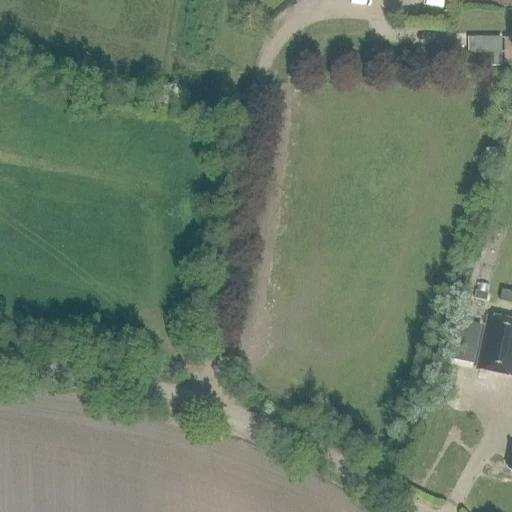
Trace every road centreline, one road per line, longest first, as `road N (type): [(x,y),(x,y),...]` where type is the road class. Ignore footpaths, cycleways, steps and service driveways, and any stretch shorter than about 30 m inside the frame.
road 1 (track): [(375,7),(306,12),(266,44),(192,402)]
road 2 (unclassified): [(416,511),(251,424),(192,402),(147,386),(0,364)]
